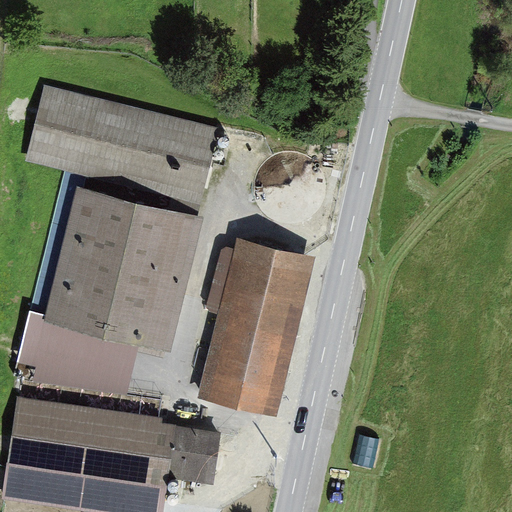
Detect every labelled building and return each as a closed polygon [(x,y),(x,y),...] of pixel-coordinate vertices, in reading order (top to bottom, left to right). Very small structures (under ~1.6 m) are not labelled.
[(217,130),(41,85),(21,162),(197,207),(217,130)] [(165,352),(196,217),(68,188),(37,323),(165,352)] [(271,412),(306,256),(230,239),(228,249),(214,246),(200,309),(212,312),(194,395),(271,412)] [(170,421),(12,398),(2,469),(160,491),(170,421)] [(243,432),(171,422),(163,480),(249,492),(255,453),(240,451),(243,432)]
